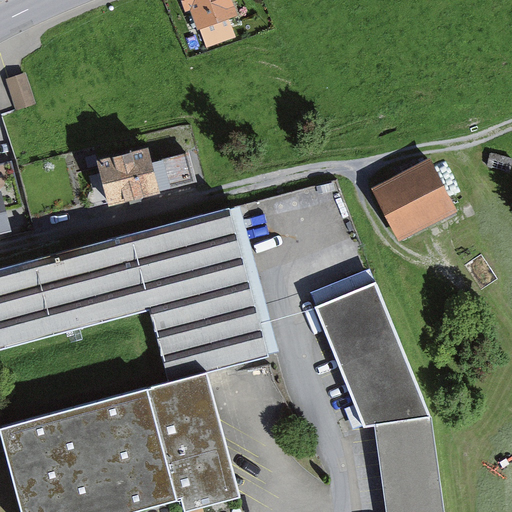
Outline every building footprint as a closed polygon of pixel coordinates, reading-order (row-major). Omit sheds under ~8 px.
[(231,0),(185,0),(196,30),(237,16),(231,0)] [(10,77),(20,107),(38,101),(29,72),(10,77)] [(13,89),(0,92),(0,163),(2,169),(92,145),(84,116),(25,131),(13,89)] [(159,143),(88,163),(100,207),(171,187),(159,143)] [(425,160),(374,188),(400,237),(452,209),(425,160)] [(0,196),(0,236),(11,234),(0,196)] [(281,352),(244,208),(0,269),(0,351),(162,311),(179,378),(281,352)] [(430,416),(376,285),(319,309),(340,355),(360,402),(369,424),(377,423),(430,416)] [(24,511),(132,511),(179,500),(181,511),(235,498),(204,375),(2,426),(24,511)] [(377,423),(389,511),(443,511),(430,416),(377,423)]
